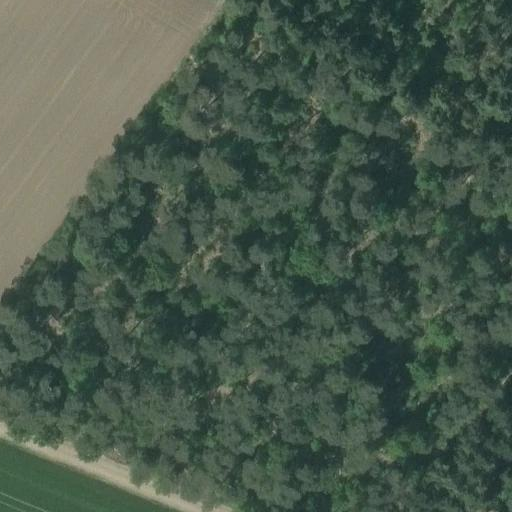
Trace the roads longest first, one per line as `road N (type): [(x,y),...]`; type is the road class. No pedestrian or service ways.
road 1 (track): [(0,431),(192,511)]
road 2 (track): [(511,388),(423,511)]
